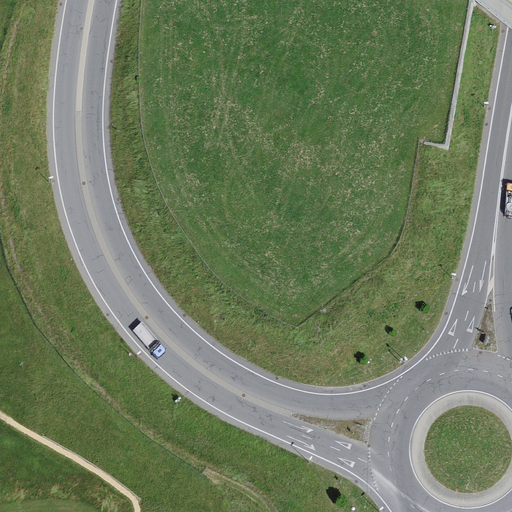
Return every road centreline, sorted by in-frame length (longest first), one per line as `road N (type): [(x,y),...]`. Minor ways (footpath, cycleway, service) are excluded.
road 1 (trunk): [(88,7),(76,78),(76,163),(97,237),(130,302),(167,347),(249,399)]
road 2 (trunk): [(509,381),(490,208)]
road 3 (trunk): [(490,208),(446,373)]
road 4 (trunk): [(249,399),(334,452),(384,468)]
road 5 (trunk): [(393,409),(249,399)]
road 6 (trunk): [(511,71),(490,208)]
